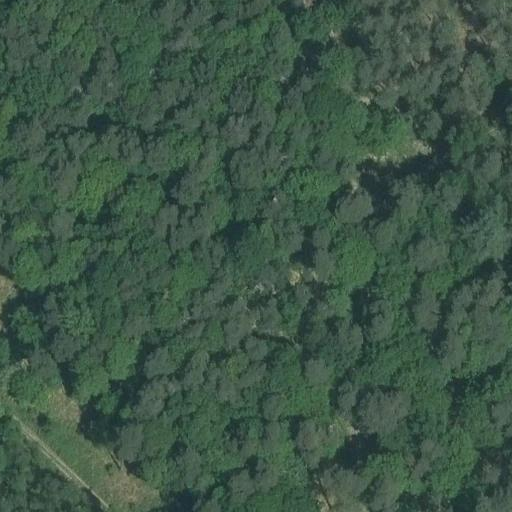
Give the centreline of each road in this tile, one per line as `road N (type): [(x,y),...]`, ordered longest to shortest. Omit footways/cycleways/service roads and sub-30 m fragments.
road 1 (track): [(262,0),(371,199)]
road 2 (track): [(117,511),(0,397)]
